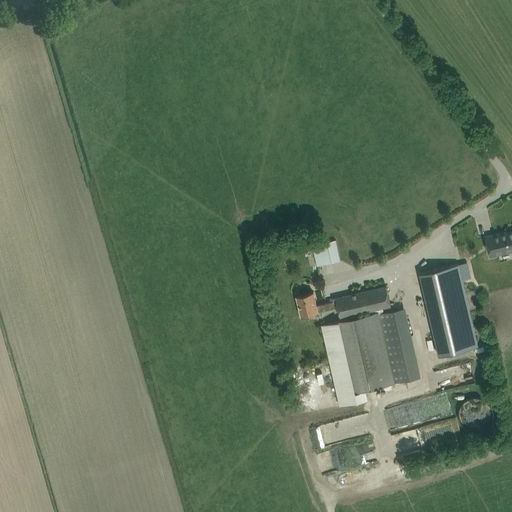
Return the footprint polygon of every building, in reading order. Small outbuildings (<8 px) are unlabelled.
[(499,233),(485,236),(490,256),(498,254),(497,253),(511,249),(511,231),(500,234),(499,233)] [(336,240),(312,246),(317,266),(336,261),(340,260),(336,240)] [(459,264),(420,274),(439,356),(478,347),(459,264)] [(404,307),(398,308),(383,312),(382,307),(390,305),(390,307),(391,306),(385,285),(385,286),(332,298),(333,301),(316,305),(313,292),(296,296),(300,316),(337,307),(340,320),(323,324),(342,405),(354,402),(352,392),(420,376),(404,307)] [(465,371),(445,373),(447,390),(460,389),(460,385),(466,385),(465,375),(466,375),(465,371)] [(313,380),(316,391),(326,389),(323,377),(313,380)] [(449,444),(468,439),(463,421),(444,426),(449,444)] [(356,426),(345,428),(349,442),(360,440),(356,426)] [(393,431),(398,460),(419,456),(419,460),(449,456),(447,447),(415,452),(415,447),(423,446),(421,433),(411,434),(410,428),(393,431)]
